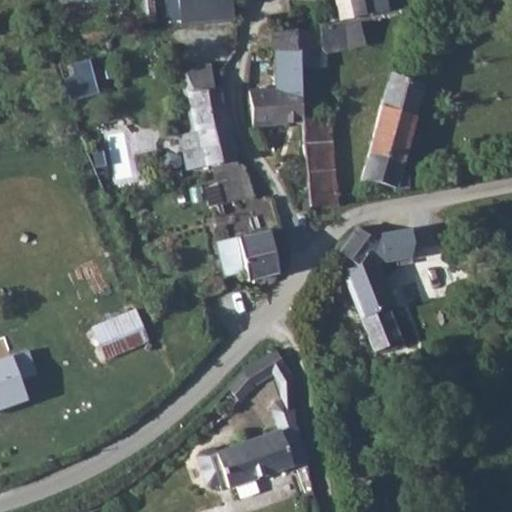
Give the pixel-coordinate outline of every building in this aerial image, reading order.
[(179,0),(179,24),(234,23),(234,0),(179,0)] [(341,0),(343,12),(370,7),(368,0),(341,0)] [(324,21),(327,45),(369,38),(365,14),(324,21)] [(276,25),(276,51),(301,51),(301,25),(276,25)] [(404,185),(415,182),(417,177),(412,170),(405,164),(430,77),(394,68),(363,175),(404,185)] [(237,166),(224,96),(218,96),(217,85),(187,87),(194,130),(179,132),(186,168),(211,164),(213,171),(237,166)] [(302,123),(302,111),(302,88),(250,88),(252,122),(302,123)] [(338,203),(336,191),(332,110),(302,111),(302,123),(304,205),(338,203)] [(246,195),(241,165),(237,166),(213,171),(210,172),(216,201),(246,195)] [(354,229),(333,254),(350,270),(336,276),(372,357),(398,344),(383,308),(389,305),(370,262),(380,250),(354,229)] [(244,279),(277,273),(272,241),(262,241),(263,234),(252,234),(252,236),(237,238),(244,279)] [(91,327),(105,361),(150,342),(136,309),(91,327)] [(232,378),(216,397),(230,411),(275,376),(266,353),(232,378)] [(0,380),(15,376),(10,357),(0,359),(0,380)] [(0,414),(21,409),(19,392),(38,388),(34,370),(15,376),(0,380),(0,414)] [(284,431),(202,462),(213,497),(295,466),(284,431)] [(381,511),(379,498),(356,502),(357,511),(381,511)]
